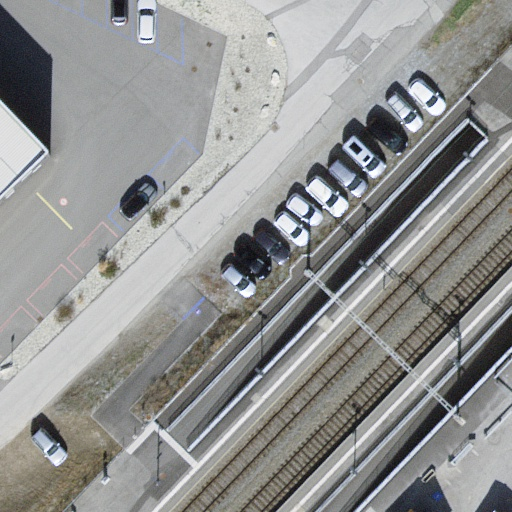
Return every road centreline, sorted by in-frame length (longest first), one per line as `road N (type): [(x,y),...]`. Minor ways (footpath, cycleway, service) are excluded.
road 1 (unclassified): [(381,47),(0,425)]
road 2 (unknown): [(0,265),(60,195),(73,152),(60,106),(0,42)]
